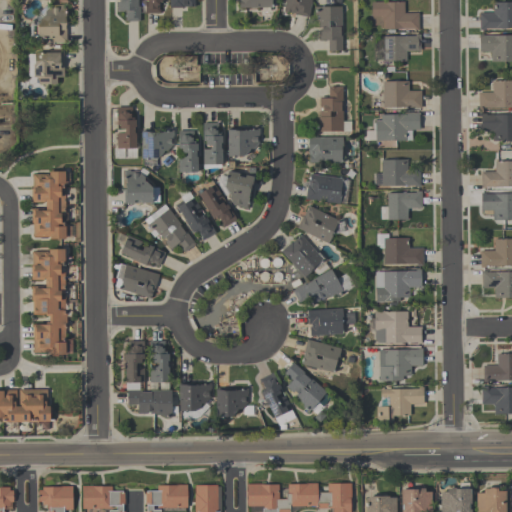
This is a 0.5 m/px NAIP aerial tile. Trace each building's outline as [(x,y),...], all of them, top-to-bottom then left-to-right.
[(116,10),(116,1),(119,1),(118,0),(138,0),(138,6),(139,6),(139,20),(125,20),(125,10),(116,10)] [(145,13),(144,0),(163,0),(164,1),(161,1),(161,2),(159,2),(159,9),(160,9),(160,13),(145,13)] [(168,0),(168,7),(193,8),(193,0),(168,0)] [(237,0),(238,8),(273,7),(272,0),(237,0)] [(311,0),(308,17),(294,14),(294,13),(283,10),(285,0),(311,0)] [(403,2),(403,12),(418,12),(418,29),(413,29),(413,28),(379,28),(379,25),(372,25),(372,16),(371,16),(371,1),(384,1),(384,2),(403,2)] [(479,29),(479,12),(492,12),(492,2),(511,2),(511,28),(485,28),(485,29),(479,29)] [(65,42),(48,42),(48,38),(37,38),(37,34),(34,34),(34,25),(37,25),(37,24),(31,19),(37,12),(45,3),(48,6),(52,6),(52,4),(65,4),(65,42)] [(341,50),(328,50),(328,40),(325,40),(318,40),(318,31),(321,31),(321,28),(318,28),(318,22),(318,16),(314,12),(314,6),(341,6),(341,26),(340,26),(340,35),(341,35),(341,50)] [(405,60),(383,60),(383,35),(414,35),(414,34),(419,34),(419,50),(405,51),(405,60)] [(511,60),(490,60),(490,51),(478,51),(478,34),(483,34),(483,35),(511,35),(511,60)] [(63,50),(63,77),(56,77),(56,83),(37,83),(37,76),(33,76),(33,63),(34,63),(34,52),(49,52),(49,50),(63,50)] [(491,92),(491,80),(511,80),(511,107),(482,107),(482,108),(477,108),(477,92),(491,92)] [(420,91),(420,108),(415,108),(415,106),(382,106),(382,81),(408,81),(408,91),(420,91)] [(342,131),(315,131),(315,125),(318,122),(318,116),(319,116),(319,110),(322,110),(322,106),(319,106),(319,96),(325,96),(325,97),(328,97),(328,86),(342,87),(342,101),(341,101),(341,110),(342,110),(342,131)] [(115,107),(131,106),(131,110),(130,110),(130,117),(134,117),(134,118),(136,118),(136,134),(135,134),(135,148),(116,148),(116,133),(123,133),(124,131),(124,129),(119,129),(119,124),(116,124),(115,107)] [(380,120),(380,114),(404,114),(404,112),(419,112),(419,129),(405,129),(405,140),(375,140),(375,120),(380,120)] [(480,113),(485,113),(486,114),(511,114),(511,140),(492,140),(492,130),(480,131),(480,113)] [(202,122),(217,122),(217,125),(216,125),(216,133),(220,133),(220,135),(222,135),(222,151),(221,151),(221,164),(202,164),(202,149),(209,148),(211,147),(211,145),(205,145),(205,140),(202,140),(202,122)] [(227,156),(227,128),(235,128),(235,130),(244,130),(244,129),(251,129),(251,128),(259,128),(259,134),(258,134),(258,143),(252,148),(249,148),(249,149),(243,156),(227,156)] [(173,130),(173,137),(172,137),(172,145),(166,150),(163,150),(163,152),(157,158),(156,158),(156,165),(142,165),(142,158),(141,158),(141,131),(149,131),(149,132),(162,132),(162,131),(166,131),(166,130),(173,130)] [(196,172),(178,172),(178,156),(185,156),(186,155),(186,153),(181,153),(180,148),(178,148),(177,131),(193,130),(193,134),(192,134),(192,141),(194,141),(194,143),(197,143),(197,170),(196,172)] [(342,137),(342,154),(341,154),(341,162),(308,162),(308,154),(308,151),(307,151),(307,137),(342,137)] [(381,159),(406,159),(406,169),(419,169),(419,186),(414,186),(414,185),(381,185),(381,159)] [(481,188),(481,171),(495,171),(494,161),(511,160),(511,186),(486,186),(486,187),(481,188)] [(124,203),(124,195),(125,195),(125,176),(123,176),(123,170),(129,170),(129,171),(138,171),(144,177),(144,181),(145,181),(151,187),(158,187),(158,202),(151,202),(151,203),(124,203)] [(229,197),(230,193),(224,185),(228,170),(255,176),(252,191),(251,191),(249,201),(248,209),(242,207),(233,205),(233,204),(229,197)] [(32,173),(49,173),(49,171),(64,171),(64,188),(60,188),(60,194),(64,194),(65,215),(60,215),(60,221),(65,221),(65,238),(49,238),(49,236),(33,236),(32,222),(31,222),(31,208),(43,208),(45,209),(45,200),(43,202),(31,202),(31,187),(32,187),(32,173)] [(304,199),(306,185),(307,185),(309,174),(341,178),(340,187),(342,187),(339,204),(304,199)] [(236,218),(223,227),(221,224),(222,223),(218,217),(216,218),(216,217),(213,219),(197,194),(214,183),(222,197),(216,200),(216,202),(217,204),(222,201),(224,204),(226,203),(236,218)] [(407,208),(407,219),(387,219),(386,192),(415,192),(415,191),(421,191),(421,208),(407,208)] [(511,219),(492,219),(492,210),(480,210),(480,192),(485,192),(485,193),(511,193),(511,219)] [(174,205),(182,200),(184,203),(193,197),(201,210),(196,213),(195,215),(197,217),(202,214),(204,218),(206,216),(215,232),(202,240),(200,237),(201,236),(198,231),(195,232),(194,231),(192,232),(183,219),(184,218),(178,208),(177,209),(174,205)] [(296,227),(302,215),(303,215),(308,205),(337,219),(342,219),(344,233),(333,233),(328,243),(296,227)] [(195,243),(184,251),(177,243),(170,248),(164,241),(167,240),(164,237),(162,239),(154,229),(150,229),(147,224),(168,208),(180,224),(180,225),(185,232),(186,231),(195,243)] [(119,252),(127,235),(141,241),(138,247),(139,249),(141,250),(144,245),(148,247),(148,245),(165,252),(158,266),(155,265),(156,263),(150,261),(149,263),(147,262),(145,265),(138,262),(131,259),(132,258),(119,252)] [(304,277),(280,251),(291,241),(292,242),(300,235),(322,259),(315,265),(316,266),(304,277)] [(422,265),(416,265),(416,263),(383,263),(383,238),(408,238),(408,248),(422,248),(422,265)] [(511,239),(511,265),(485,266),(485,267),(479,267),(479,250),(494,250),(494,239),(511,239)] [(64,248),(64,266),(60,266),(60,272),(65,272),(64,293),(60,293),(60,299),(64,299),(64,309),(66,309),(66,327),(64,327),(64,342),(65,342),(65,354),(48,354),(48,352),(32,352),(32,324),(46,324),(46,322),(49,322),(49,316),(45,316),(45,314),(43,314),(32,314),(32,300),(30,300),(31,285),(42,285),(45,288),(45,277),(42,280),(30,280),(31,265),(31,251),(48,251),(48,248),(64,248)] [(114,287),(117,277),(120,279),(125,264),(159,274),(154,287),(153,287),(150,298),(114,287)] [(292,290),(304,283),(305,284),(314,280),(313,278),(330,269),(336,278),(346,272),(354,286),(337,296),(334,294),(329,297),(328,296),(312,305),(307,297),(298,302),(292,290)] [(420,286),(409,286),(409,297),(399,297),(399,301),(385,301),(385,302),(375,302),(375,271),(415,271),(415,269),(420,269),(420,286)] [(511,271),(511,297),(494,297),(494,288),(481,288),(481,271),(486,270),(486,272),(511,271)] [(309,335),(309,327),(310,327),(310,324),(308,324),(308,322),(306,322),(305,312),(307,312),(307,310),(342,308),(342,313),(353,312),(354,324),(348,324),(342,324),(342,333),(330,334),(329,335),(327,335),(326,334),(309,335)] [(407,311),(407,327),(421,327),(421,343),(416,343),(416,342),(377,342),(374,339),(374,329),(374,311),(379,311),(379,310),(383,310),(383,311),(407,311)] [(341,348),(336,365),(335,364),(333,373),(300,364),(303,353),(306,339),(341,348)] [(143,340),(143,359),(141,359),(141,363),(135,363),(135,365),(137,367),(144,367),(144,382),(125,382),(124,354),(126,354),(126,351),(128,351),(128,344),(127,344),(127,340),(143,340)] [(169,382),(149,382),(149,367),(156,367),(157,365),(157,363),(151,363),(151,359),(149,359),(149,341),(164,341),(164,344),(163,344),(163,351),(166,351),(166,353),(169,353),(169,382)] [(378,349),(417,349),(417,348),(422,348),(422,365),(410,365),(411,375),(402,375),(403,381),(378,381),(378,349)] [(511,380),(487,380),(487,382),(482,382),(482,365),(496,365),(496,353),(511,353),(511,380)] [(326,392),(309,411),(303,406),(302,403),(299,400),(299,399),(285,386),(290,380),(283,374),(293,362),(304,372),(303,373),(310,379),(311,378),(326,392)] [(295,417),(278,426),(268,405),(266,405),(259,392),(261,391),(260,389),(264,388),(261,382),(260,383),(259,379),(272,372),(281,388),(278,389),(280,393),(275,396),(277,398),(279,398),(284,395),(291,409),(295,417)] [(210,383),(210,388),(209,388),(210,398),(204,403),(200,403),(200,404),(194,411),(179,411),(178,383),(192,383),(192,384),(205,384),(205,383),(210,383)] [(481,386),(487,386),(487,388),(511,387),(511,413),(494,414),(494,404),(481,404),(481,386)] [(422,387),(422,404),(410,404),(410,416),(393,416),(393,421),(376,421),(376,406),(389,406),(389,397),(380,397),(380,389),(418,389),(418,387),(422,387)] [(0,388),(2,388),(2,389),(16,389),(16,406),(18,406),(18,389),(47,389),(47,405),(49,405),(49,407),(51,407),(51,414),(49,414),(49,421),(1,422),(1,417),(0,417),(0,388)] [(248,388),(248,394),(246,394),(246,403),(241,409),(237,409),(237,410),(231,416),(215,416),(215,388),(230,388),(230,390),(236,390),(243,390),(243,388),(248,388)] [(171,390),(171,417),(165,417),(162,415),(156,415),(156,413),(149,413),(149,411),(146,411),(146,413),(137,414),(137,408),(137,404),(127,404),(127,390),(141,390),(141,392),(150,392),(150,390),(171,390)] [(469,482),(469,488),(470,488),(470,504),(467,504),(467,509),(470,509),(470,511),(440,511),(440,492),(446,492),(446,488),(454,488),(454,489),(459,489),(459,482),(469,482)] [(247,484),(261,484),(278,484),(278,499),(286,499),(286,493),(287,493),(287,484),(305,484),(305,483),(317,483),(317,492),(327,492),(327,483),(351,483),(351,500),(350,500),(350,511),(333,511),(333,508),(328,508),(328,507),(327,507),(327,508),(316,508),(316,506),(289,506),(289,511),(250,511),(250,506),(247,506),(247,484)] [(145,511),(146,511),(146,503),(145,503),(145,492),(146,492),(146,491),(156,491),(156,485),(176,485),(176,484),(187,484),(187,507),(185,507),(185,511),(162,511),(162,508),(157,508),(157,506),(152,506),(152,510),(160,510),(160,511),(145,511)] [(109,511),(109,510),(116,510),(116,506),(111,506),(111,508),(82,508),(82,485),(93,485),(93,486),(111,486),(111,491),(124,491),(124,504),(123,504),(123,511),(124,511),(109,511)] [(195,485),(217,485),(217,486),(221,486),(221,511),(219,511),(194,511),(194,493),(195,493),(195,485)] [(72,486),(72,509),(63,509),(63,511),(47,511),(47,510),(48,510),(48,508),(47,508),(47,505),(42,505),(42,501),(38,501),(38,490),(42,490),(42,487),(60,486),(72,486)] [(0,511),(0,487),(9,487),(9,490),(13,490),(13,502),(9,502),(9,504),(4,504),(4,509),(2,509),(2,511),(4,511),(0,511)] [(505,511),(476,511),(476,493),(483,493),(483,489),(488,489),(488,487),(497,487),(497,491),(505,491),(505,511)] [(431,511),(401,511),(401,510),(403,510),(403,504),(401,504),(401,489),(416,489),(416,488),(424,488),(424,492),(431,492),(431,511)] [(395,497),(395,511),(365,511),(365,498),(367,498),(367,496),(388,496),(388,497),(395,497)]
